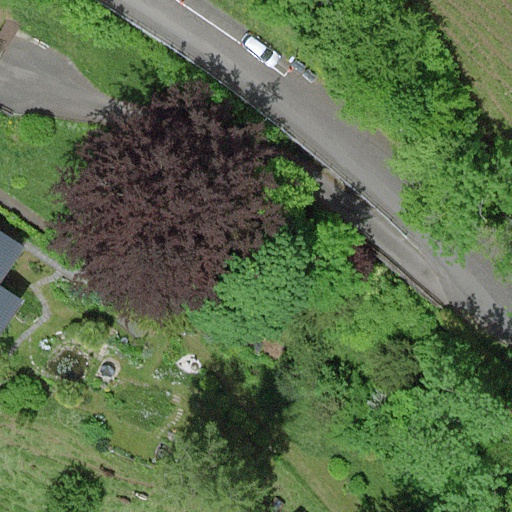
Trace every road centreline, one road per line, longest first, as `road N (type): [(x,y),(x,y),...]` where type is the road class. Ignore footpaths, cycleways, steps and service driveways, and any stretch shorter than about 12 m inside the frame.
road 1 (unclassified): [(141,0),(331,127),(511,294)]
road 2 (motorway): [(210,511),(0,156)]
